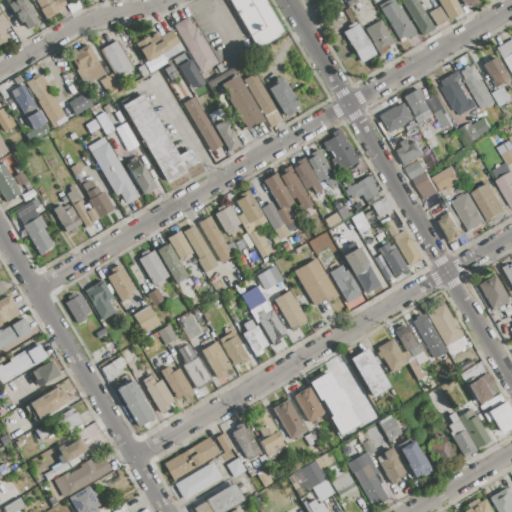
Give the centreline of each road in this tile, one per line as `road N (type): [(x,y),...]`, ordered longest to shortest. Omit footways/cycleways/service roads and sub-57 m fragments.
road 1 (residential): [(37,290),(511,8)]
road 2 (residential): [(288,0),(511,381)]
road 3 (residential): [(137,459),(511,235)]
road 4 (residential): [(0,229),(167,511)]
road 5 (residential): [(0,72),(76,26),(172,0)]
